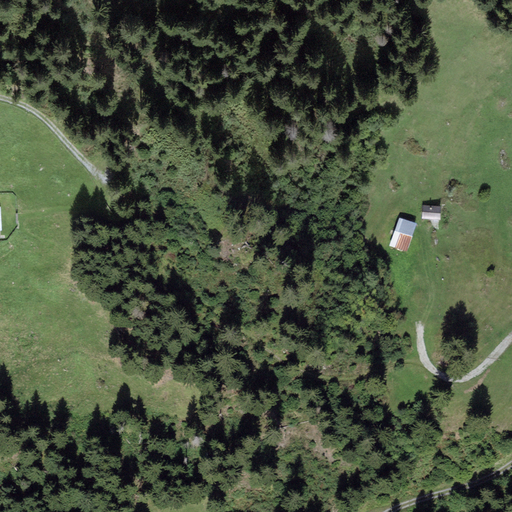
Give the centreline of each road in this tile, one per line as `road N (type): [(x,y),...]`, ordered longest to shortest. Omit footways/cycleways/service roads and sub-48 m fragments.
road 1 (track): [(424,311),(424,359),(444,376),(467,379),(511,338)]
road 2 (track): [(0,98),(37,111),(101,183)]
road 3 (track): [(511,454),(402,511)]
